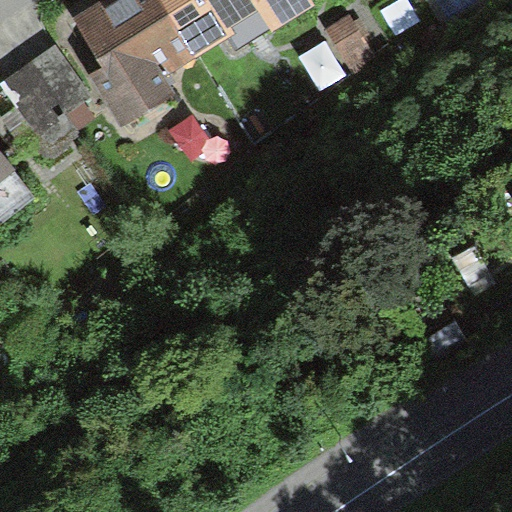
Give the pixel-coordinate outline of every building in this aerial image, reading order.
[(197,42),(169,0),(99,0),(75,16),(110,69),(96,79),(130,129),(168,103),(149,74),(197,42)] [(169,0),(197,42),(202,41),(224,27),(236,46),(307,0),(306,0),(169,0)] [(343,13),(319,27),(339,61),(362,48),(343,13)] [(90,130),(74,109),(90,97),(54,47),(10,79),(62,151),(90,130)] [(0,146),(0,175),(15,164),(0,146)] [(511,168),(502,173),(511,191),(511,168)]
